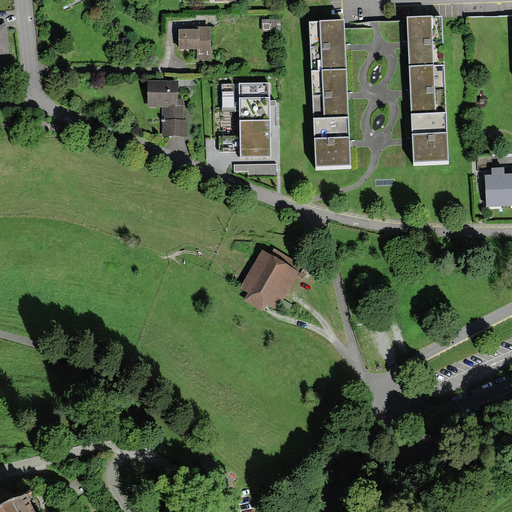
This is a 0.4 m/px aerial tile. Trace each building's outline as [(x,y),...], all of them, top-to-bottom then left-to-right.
[(281,20),(261,20),(261,34),(281,33),(281,20)] [(406,73),(440,72),(439,20),(404,21),(405,46),(406,73)] [(309,27),(311,77),(344,76),(342,49),(342,32),(342,26),(309,27)] [(198,31),(178,31),(178,35),(179,52),(196,51),(196,61),(212,61),(211,28),(198,28),(198,31)] [(408,121),(442,120),(440,72),(406,73),(407,94),(408,121)] [(344,76),(311,77),(312,125),(345,124),(344,96),(344,76)] [(179,83),(148,83),(148,109),(162,109),(162,138),(178,138),(186,138),(186,120),(184,120),(184,102),(179,102),(179,83)] [(269,85),(238,86),(239,138),(240,154),(240,162),(271,161),(269,85)] [(444,166),(442,120),(408,121),(409,141),(410,168),(444,166)] [(345,124),(312,125),(314,170),(347,169),(346,144),(345,124)] [(240,154),(239,138),(219,138),(219,154),(240,154)] [(491,172),(490,158),(476,158),(476,172),(488,172),(491,172)] [(278,165),(235,165),(235,172),(249,172),(249,178),(278,178),(278,165)] [(511,208),(511,177),(502,178),(502,171),(491,172),(488,172),(488,180),(482,180),(483,210),(511,208)] [(297,276),(264,256),(241,293),(248,297),(244,304),(262,315),(267,307),(275,312),(297,276)] [(484,416),(470,421),(473,428),(487,423),(484,416)] [(436,454),(429,437),(409,445),(416,462),(436,454)] [(32,511),(27,501),(0,511),(32,511)]
